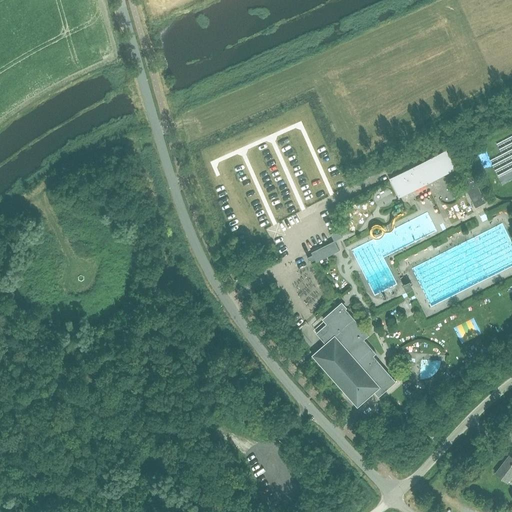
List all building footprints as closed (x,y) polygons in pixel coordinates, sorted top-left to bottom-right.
[(446,150),(390,178),(399,198),(456,169),(446,150)] [(469,176),(464,179),(460,181),(474,208),(485,203),(472,175),(469,176)] [(312,255),(308,258),(310,262),(315,260),(316,262),(339,251),(334,241),(342,237),(339,230),(330,234),(333,240),(334,241),(312,253),(313,255),(312,255)] [(325,343),(312,355),(358,407),(375,392),(379,397),(396,381),(374,356),(377,353),(364,339),(369,335),(357,321),(345,308),(344,308),(341,305),(325,319),(328,323),(325,325),(316,333),(325,343)] [(460,323),(448,328),(455,344),(467,338),(460,323)] [(468,323),(464,325),(469,337),(474,335),(468,323)] [(511,456),(510,455),(496,473),(508,482),(511,476),(511,456)]
